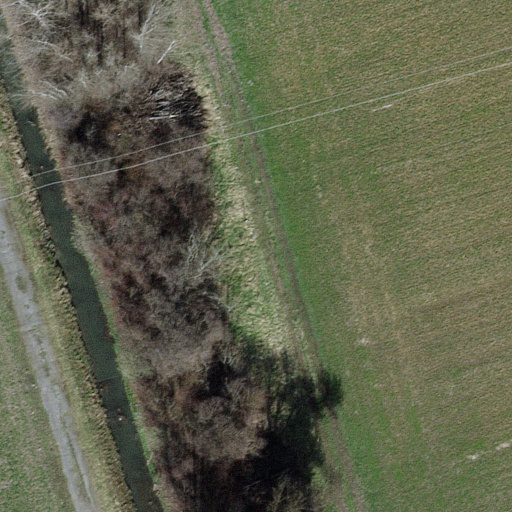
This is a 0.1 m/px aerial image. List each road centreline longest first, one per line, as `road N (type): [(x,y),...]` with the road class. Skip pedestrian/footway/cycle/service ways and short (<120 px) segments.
road 1 (track): [(196,0),(346,511)]
road 2 (track): [(0,240),(85,511)]
